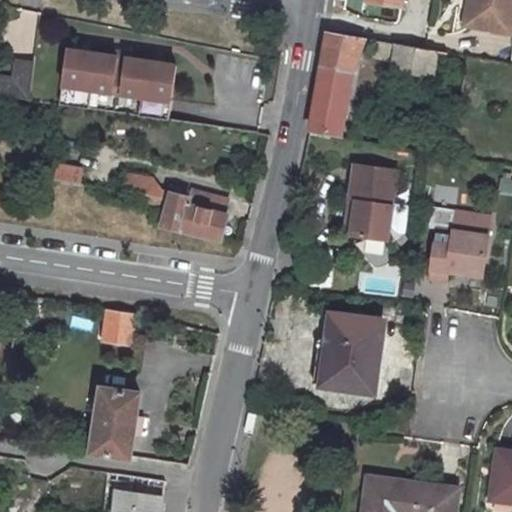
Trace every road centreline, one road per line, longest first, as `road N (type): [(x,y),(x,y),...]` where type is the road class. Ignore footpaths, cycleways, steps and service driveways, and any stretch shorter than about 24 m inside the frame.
road 1 (tertiary): [(246,296),(309,0)]
road 2 (residential): [(0,256),(246,296)]
road 3 (tertiary): [(203,511),(246,296)]
